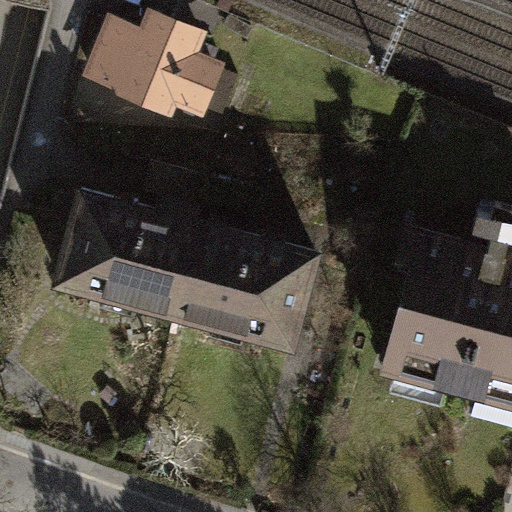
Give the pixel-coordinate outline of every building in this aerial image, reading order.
[(113,19),(90,74),(168,106),(173,96),(223,117),(240,75),(211,63),(217,50),(194,41),(198,32),(155,15),(148,33),(113,19)] [(154,160),(146,189),(203,204),(211,176),(154,160)] [(176,309),(200,221),(88,191),(64,280),(106,291),(103,302),(133,310),(137,298),(176,309)] [(389,367),(511,400),(511,254),(504,252),(509,235),(511,235),(511,204),(496,201),(492,213),(479,209),(474,226),(494,231),(490,247),(411,226),(402,262),(417,266),(389,367)] [(246,327),(293,340),(316,252),(200,221),(176,309),(215,320),(213,330),(243,338),(246,327)]
